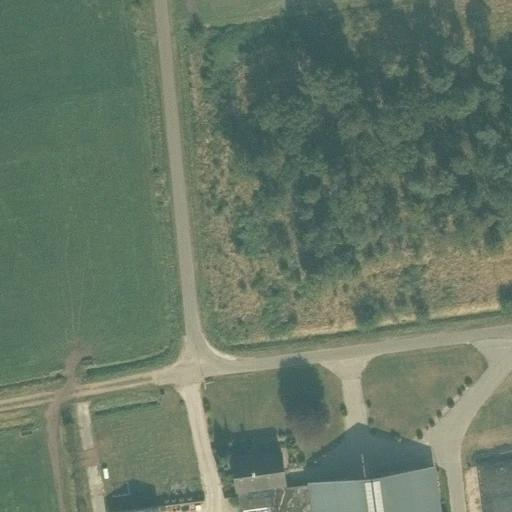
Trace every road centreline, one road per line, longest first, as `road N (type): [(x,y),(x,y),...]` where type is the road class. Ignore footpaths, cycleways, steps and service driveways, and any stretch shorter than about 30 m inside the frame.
road 1 (unclassified): [(194,370),(158,0)]
road 2 (unclassified): [(194,370),(511,331)]
road 3 (track): [(0,405),(194,370)]
